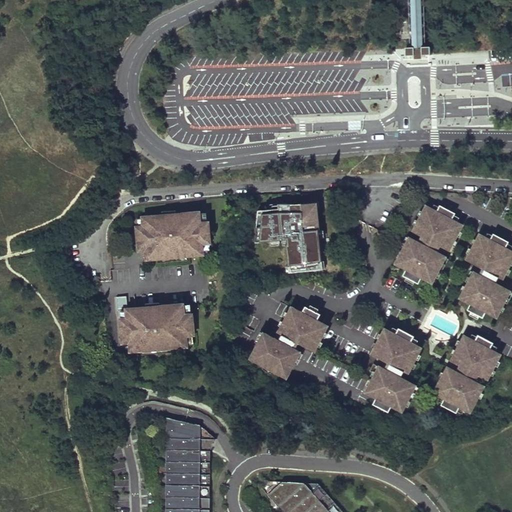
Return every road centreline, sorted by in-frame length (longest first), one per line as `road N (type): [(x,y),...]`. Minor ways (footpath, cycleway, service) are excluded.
road 1 (unclassified): [(511,140),(412,138),(205,155),(147,143),(126,103),(131,55),(141,36),(206,0)]
road 2 (residential): [(373,180),(132,194),(108,211),(98,234),(101,275)]
road 3 (residential): [(432,511),(397,479),(368,468),(274,460),(241,469),(232,484),(236,511)]
road 4 (residential): [(376,250),(392,248),(426,195),(511,233)]
road 5 (residential): [(511,187),(373,180)]
